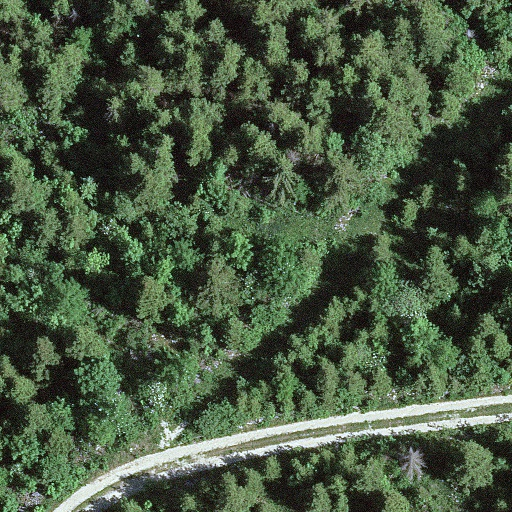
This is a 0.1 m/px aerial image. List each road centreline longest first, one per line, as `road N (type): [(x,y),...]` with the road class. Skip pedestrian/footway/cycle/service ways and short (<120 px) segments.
road 1 (track): [(127,469),(511,98)]
road 2 (track): [(511,405),(127,469),(68,511)]
